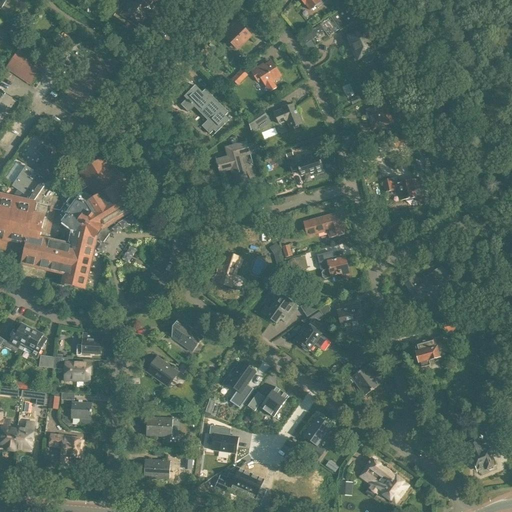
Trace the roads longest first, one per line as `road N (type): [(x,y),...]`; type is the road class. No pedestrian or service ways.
road 1 (residential): [(183,230),(170,174),(116,123),(203,0)]
road 2 (residential): [(466,217),(379,0)]
road 3 (residential): [(353,185),(310,67),(253,0)]
road 4 (residential): [(110,511),(119,315)]
road 5 (residential): [(511,402),(466,217)]
road 6 (residential): [(387,440),(408,406),(371,266)]
road 7 (residential): [(316,388),(167,279)]
road 8 (residential): [(183,230),(353,185)]
road 9 (residential): [(0,288),(65,319),(119,315)]
